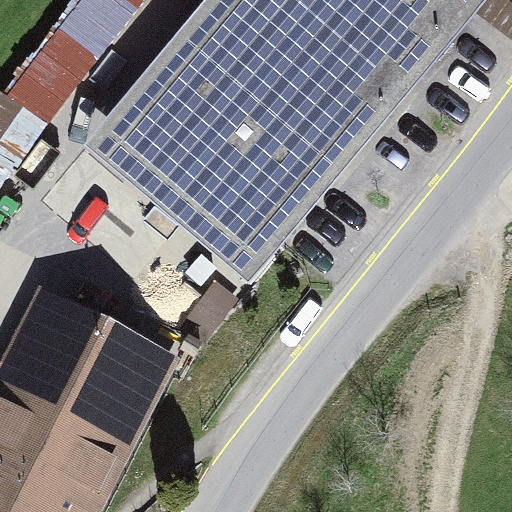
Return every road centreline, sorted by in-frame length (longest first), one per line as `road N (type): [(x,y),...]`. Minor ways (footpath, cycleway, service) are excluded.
road 1 (unclassified): [(511,127),(266,432),(228,511)]
road 2 (unknown): [(0,282),(179,0)]
